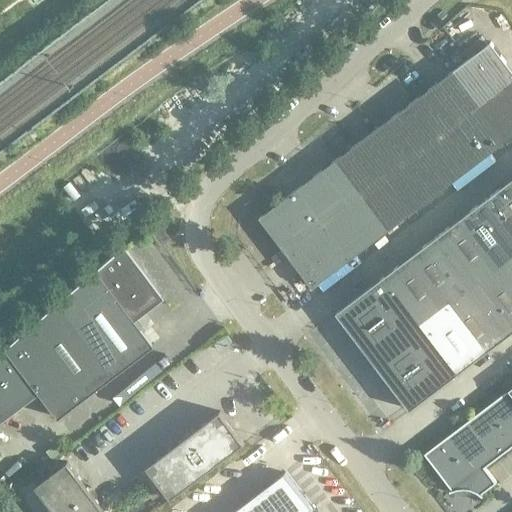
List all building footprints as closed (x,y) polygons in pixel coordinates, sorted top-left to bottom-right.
[(511,70),(490,42),(451,71),(259,217),(312,287),(511,135),(511,70)] [(511,177),(335,312),(409,409),(511,330),(511,177)] [(146,225),(147,227),(161,245),(170,239),(155,219),(146,225)] [(122,247),(51,308),(0,352),(0,416),(13,407),(11,403),(34,386),(58,418),(154,345),(130,313),(138,307),(141,310),(159,296),(122,247)] [(448,492),(455,490),(463,488),(470,489),(477,492),(483,497),(484,496),(481,493),(496,482),(484,467),(511,445),(511,386),(424,453),(451,489),(447,491),(448,492)] [(243,443),(219,411),(146,466),(170,499),(243,443)] [(105,511),(67,461),(35,486),(54,511),(105,511)] [(314,511),(284,472),(238,507),(231,511),(317,511),(316,511),(314,511)]
